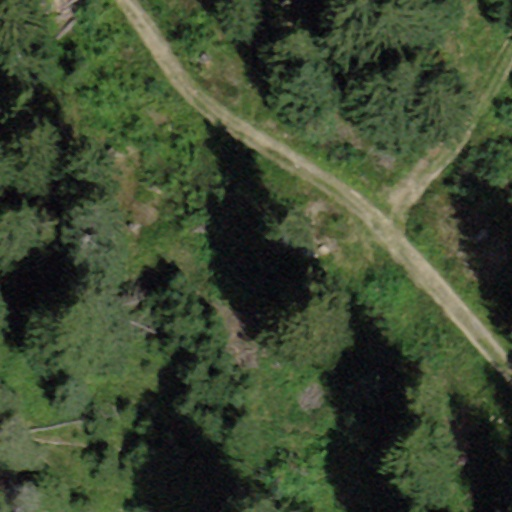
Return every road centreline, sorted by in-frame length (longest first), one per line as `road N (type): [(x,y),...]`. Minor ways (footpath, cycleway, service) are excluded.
road 1 (track): [(511,460),(408,272),(314,145),(173,66),(110,0)]
road 2 (track): [(344,185),(511,85)]
